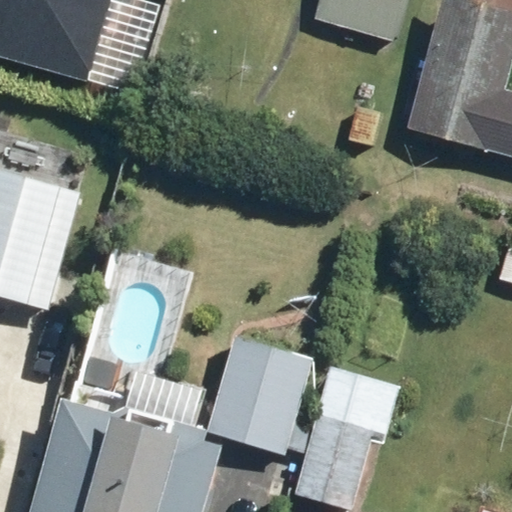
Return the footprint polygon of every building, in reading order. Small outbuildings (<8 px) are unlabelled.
[(0,0),(0,58),(99,88),(124,3),(128,4),(134,5),(135,0),(0,0)] [(412,0),(321,0),(316,23),(401,45),(412,0)] [(511,12),(466,0),(451,0),(415,133),(511,159),(511,12)] [(0,308),(7,311),(10,301),(54,313),(87,198),(0,173),(0,308)] [(511,243),(499,283),(511,287),(511,243)] [(313,361),(235,338),(208,431),(286,453),(313,361)] [(127,420),(59,402),(29,511),(203,511),(220,449),(203,445),(206,435),(129,415),(127,420)] [(372,433),(318,417),(294,495),(349,511),(372,433)]
